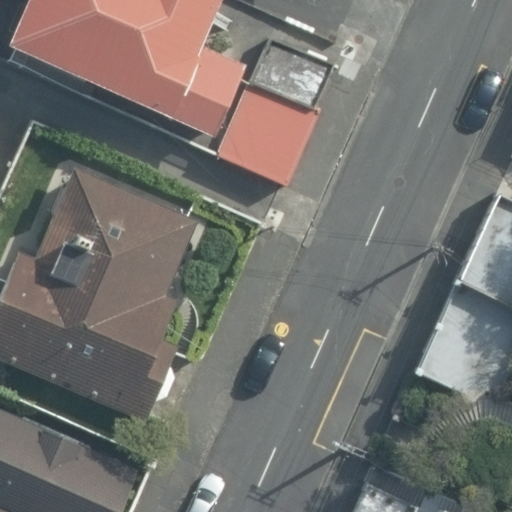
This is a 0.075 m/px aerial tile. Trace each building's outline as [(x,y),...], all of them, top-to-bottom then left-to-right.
[(208,0),(15,0),(0,34),(0,35),(202,126),(234,56),(191,37),(208,0)] [(241,79),(213,140),(280,170),(308,109),(241,79)] [(511,151),(492,195),(511,203),(511,151)] [(199,226),(65,168),(0,316),(0,358),(118,411),(199,226)] [(455,278),(511,304),(511,203),(492,195),(455,278)] [(511,346),(511,304),(455,278),(411,375),(484,408),(511,346)] [(105,511),(124,471),(0,413),(0,503),(19,511),(105,511)] [(19,511),(0,503),(0,511),(19,511)]
